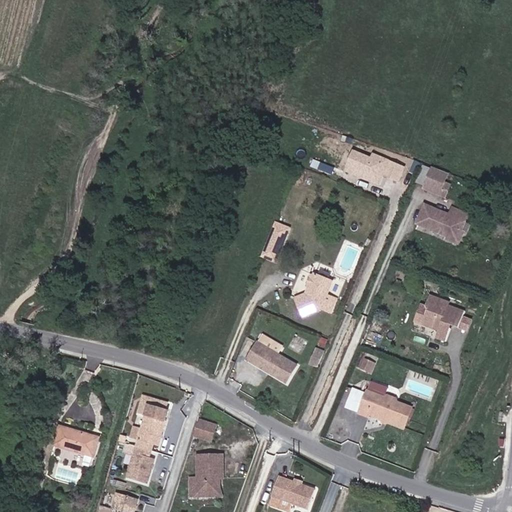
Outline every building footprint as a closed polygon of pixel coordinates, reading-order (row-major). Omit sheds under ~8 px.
[(343,156),(335,176),(353,183),(354,180),(364,184),(374,179),(379,165),(363,159),(362,163),(343,156)] [(441,178),(426,172),(418,194),(433,200),(438,188),(441,178)] [(354,180),(353,183),(370,190),(374,179),(364,184),(354,180)] [(314,202),(321,205),(327,191),(319,188),(314,202)] [(438,188),(433,200),(439,202),(443,190),(438,188)] [(435,235),(435,238),(441,240),(454,236),(461,217),(445,211),(441,219),(417,209),(409,228),(427,235),(430,233),(435,235)] [(273,221),(267,257),(284,260),(290,224),(273,221)] [(454,236),(441,240),(440,244),(452,249),(457,237),(454,236)] [(333,280),(315,272),(315,274),(311,274),(308,281),(311,285),(309,291),(298,296),(307,313),(323,306),(333,310),(337,298),(329,294),(326,288),(331,286),(333,280)] [(439,305),(421,298),(417,309),(419,313),(413,328),(424,332),(425,330),(430,332),(429,334),(427,340),(437,344),(442,332),(439,331),(440,327),(450,331),(456,315),(439,309),(438,308),(439,305)] [(298,365),(258,342),(249,359),(288,382),(298,365)] [(324,351),(317,348),(311,362),(318,365),(324,351)] [(447,368),(450,356),(434,351),(431,364),(447,368)] [(359,376),(364,367),(356,364),(352,373),(359,376)] [(380,421),(379,424),(396,431),(404,411),(390,405),(388,401),(381,398),(376,400),(360,393),(350,415),(361,420),(362,416),(374,422),(375,419),(380,421)] [(131,453),(146,457),(148,451),(152,452),(162,417),(159,417),(142,411),(144,404),(137,402),(132,419),(140,422),(131,453)] [(142,411),(159,417),(162,409),(144,404),(142,411)] [(212,431),(194,426),(189,441),(207,447),(212,431)] [(94,444),(55,432),(49,452),(89,462),(94,444)] [(144,464),(146,457),(131,453),(121,485),(141,490),(149,465),(144,464)] [(216,477),(221,477),(219,459),(195,461),(196,483),(188,484),(188,501),(197,501),(197,498),(211,497),(218,489),(217,482),(216,477)] [(310,491),(297,487),(291,485),(275,480),(269,499),(290,506),(304,511),(310,491)] [(197,498),(197,501),(222,500),(218,489),(211,497),(197,498)] [(269,499),(267,508),(279,511),(287,511),(290,506),(269,499)] [(107,511),(129,511),(131,506),(111,500),(107,511)]
